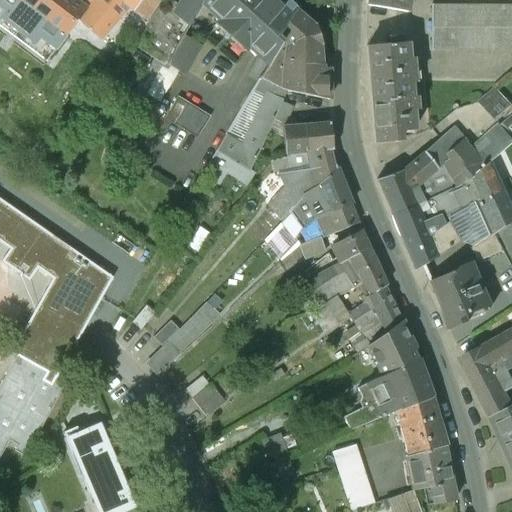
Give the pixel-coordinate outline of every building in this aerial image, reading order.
[(161,0),(141,0),(134,11),(148,22),(161,0)] [(165,0),(135,47),(153,57),(164,64),(166,62),(167,62),(202,0),(165,0)] [(203,0),(222,17),(215,25),(244,52),(252,44),(270,61),(283,41),(279,38),(286,27),(285,26),(288,23),(296,10),(285,0),(203,0)] [(367,0),(367,5),(407,13),(409,0),(367,0)] [(511,5),(433,5),(433,4),(431,4),(431,50),(433,50),(433,49),(511,49),(511,5)] [(297,11),(289,23),(288,23),(285,26),(286,27),(279,38),(283,41),(270,61),(259,78),(260,79),(279,88),(288,61),(297,63),(321,64),(320,46),(314,25),(313,25),(297,11)] [(183,36),(167,62),(183,70),(187,64),(188,64),(199,45),(183,36)] [(406,43),(367,46),(367,64),(369,69),(370,69),(371,78),(369,78),(370,104),(374,133),(375,133),(376,143),(400,141),(399,131),(412,130),(406,43)] [(153,57),(135,47),(129,56),(147,67),(153,57)] [(147,67),(124,106),(136,112),(164,64),(153,57),(147,67)] [(321,64),(297,63),(288,61),(279,88),(284,91),(285,91),(328,100),(328,71),(321,72),(321,64)] [(260,79),(227,134),(241,145),(265,93),(281,100),(285,91),(284,91),(279,88),(260,79)] [(511,104),(495,86),(477,102),(493,120),(511,104)] [(265,93),(241,145),(227,134),(217,150),(249,170),(263,140),(274,118),(280,103),(281,100),(265,93)] [(209,116),(177,97),(164,118),(196,137),(209,116)] [(291,108),(280,103),(274,118),(288,122),(291,108)] [(453,128),(402,170),(377,180),(391,215),(415,206),(432,198),(470,181),(484,168),(491,162),(491,163),(511,144),(511,114),(479,143),(472,150),(453,128)] [(329,122),(304,125),(307,153),(285,155),(283,155),(284,157),(286,168),(284,169),(284,170),(286,177),(297,175),(297,172),(333,165),(329,151),(332,150),(329,122)] [(304,125),(282,127),(285,155),(307,153),(304,125)] [(249,170),(217,150),(210,161),(245,183),(253,173),(249,170)] [(282,159),(270,161),(273,172),(278,171),(284,170),(284,169),(286,168),(284,157),(282,157),(282,159)] [(511,208),(511,209),(491,163),(491,162),(484,168),(470,181),(432,198),(440,217),(481,199),(498,233),(499,233),(511,225),(511,224),(511,208)] [(297,175),(286,177),(284,170),(278,171),(284,186),(293,205),(309,190),(336,168),(333,165),(297,172),(297,175)] [(336,168),(309,190),(293,205),(288,210),(294,217),(302,211),(300,208),(341,185),(336,168)] [(341,185),(300,208),(302,211),(294,217),(300,226),(307,218),(316,215),(350,203),(343,191),(344,190),(341,185)] [(284,186),(267,205),(281,219),(288,210),(293,205),(284,186)] [(440,217),(432,198),(415,206),(391,215),(414,270),(460,242),(448,222),(443,225),(440,217)] [(56,378),(112,278),(0,200),(0,243),(9,249),(1,262),(28,281),(37,269),(52,279),(10,353),(16,356),(46,372),(42,381),(50,385),(55,377),(56,378)] [(350,203),(316,215),(324,235),(358,222),(350,203)] [(511,255),(511,226),(511,225),(499,233),(511,256),(511,255)] [(361,231),(329,246),(338,263),(346,259),(369,248),(361,231)] [(313,240),(304,243),(308,251),(316,248),(313,240)] [(387,285),(369,248),(346,259),(370,296),(387,285)] [(429,281),(450,330),(469,321),(467,316),(492,305),(474,262),(429,281)] [(386,290),(370,301),(377,316),(385,332),(400,322),(399,320),(400,319),(386,290)] [(370,301),(342,319),(351,333),(377,316),(370,301)] [(385,332),(367,346),(381,377),(417,359),(410,339),(400,322),(385,332)] [(170,323),(154,339),(161,347),(178,331),(170,323)] [(511,330),(461,359),(491,417),(511,407),(511,405),(505,392),(511,388),(511,379),(507,370),(495,376),(492,368),(511,356),(511,330)] [(46,372),(16,356),(0,384),(0,455),(8,440),(11,442),(17,445),(14,451),(24,457),(65,383),(56,378),(55,377),(50,385),(42,381),(46,372)] [(381,377),(366,384),(366,383),(357,388),(361,397),(359,403),(361,408),(342,417),(349,431),(398,410),(401,408),(431,397),(417,359),(381,377)] [(210,383),(190,398),(205,417),(225,401),(210,383)] [(401,408),(398,410),(401,424),(399,424),(407,455),(443,446),(446,445),(431,397),(401,408)] [(511,407),(491,417),(511,463),(511,407)] [(99,423),(78,432),(76,427),(62,432),(73,457),(78,455),(85,472),(80,474),(90,499),(96,497),(102,511),(124,511),(135,508),(99,423)] [(278,434),(259,441),(266,459),(285,452),(278,434)] [(331,453),(336,468),(359,461),(354,446),(331,453)] [(407,455),(404,456),(412,490),(428,487),(432,505),(454,500),(443,446),(407,455)] [(284,457),(268,464),(275,482),(292,475),(284,457)] [(359,461),(336,468),(350,511),(373,503),(359,461)] [(419,511),(412,490),(401,494),(406,511),(419,511)]
